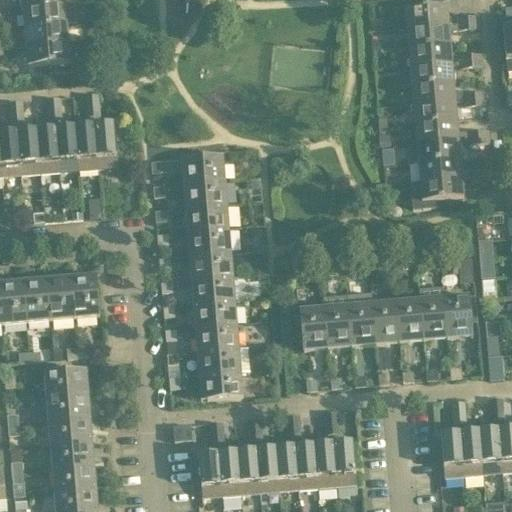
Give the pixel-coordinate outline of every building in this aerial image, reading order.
[(21,0),(22,12),(64,8),(63,0),(21,0)] [(403,9),(405,33),(447,29),(447,28),(445,9),(437,10),(436,6),(424,7),(425,11),(413,12),(413,8),(403,9)] [(24,31),(66,27),(76,26),(74,7),(64,8),(22,12),(24,31)] [(466,20),(467,34),(478,33),(477,19),(466,20)] [(405,33),(407,52),(449,48),(448,36),(467,34),(466,20),(453,21),(454,28),(447,28),(447,29),(405,33)] [(24,31),(25,50),(67,46),(66,27),(24,31)] [(507,75),(511,74),(511,30),(503,31),(507,75)] [(370,44),(371,56),(380,55),(379,43),(370,44)] [(69,66),(67,46),(25,50),(27,70),(69,66)] [(407,52),(409,71),(451,67),(449,48),(407,52)] [(469,59),(471,73),(482,72),(480,58),(469,59)] [(460,74),(471,73),(469,59),(458,60),(460,74)] [(409,71),(410,90),(452,86),(451,67),(409,71)] [(410,90),(412,109),(454,105),(452,86),(410,90)] [(473,97),(474,111),(485,110),(484,96),(473,97)] [(463,112),(474,111),(473,97),(462,98),(463,112)] [(84,99),(85,111),(99,109),(98,98),(84,99)] [(46,102),(47,114),(61,113),(60,101),(46,102)] [(8,105),(9,117),(23,116),(22,104),(8,105)] [(412,109),(414,128),(456,124),(454,105),(412,109)] [(100,121),(99,109),(85,111),(86,122),(100,121)] [(62,124),(61,113),(47,114),(48,125),(62,124)] [(23,127),(23,116),(9,117),(9,128),(23,127)] [(377,119),(378,132),(386,131),(385,118),(377,119)] [(414,128),(416,147),(457,143),(466,143),(466,150),(477,149),(476,135),(457,137),(456,124),(414,128)] [(94,129),(97,173),(117,171),(114,128),(94,129)] [(75,131),(78,175),(97,173),(94,129),(75,131)] [(56,133),(59,176),(78,175),(75,131),(56,133)] [(36,134),(40,178),(59,176),(56,133),(36,134)] [(18,136),(21,179),(40,178),(36,134),(18,136)] [(476,135),(477,149),(488,148),(487,134),(476,135)] [(0,137),(0,161),(2,181),(21,179),(18,136),(0,137)] [(378,139),(380,152),(391,151),(390,139),(378,139)] [(416,147),(417,167),(459,163),(457,143),(416,147)] [(150,166),(151,178),(180,176),(181,188),(224,185),(222,160),(150,166)] [(419,186),(460,182),(461,182),(469,181),(470,188),(481,187),(480,173),(469,174),(469,175),(460,176),(459,163),(417,167),(419,186)] [(480,173),(481,187),(492,186),(490,172),(480,173)] [(460,182),(419,186),(420,205),(462,201),(460,182)] [(181,188),(183,212),(226,209),(224,185),(181,188)] [(152,190),(153,203),(164,202),(163,190),(152,190)] [(183,212),(185,237),(228,233),(226,209),(183,212)] [(82,214),(82,223),(91,223),(90,213),(82,214)] [(154,214),(155,227),(166,226),(165,213),(154,214)] [(185,237),(187,261),(230,257),(228,233),(185,237)] [(156,238),(157,250),(168,250),(167,238),(156,238)] [(187,261),(189,285),(232,281),(230,257),(187,261)] [(158,262),(159,275),(170,274),(169,261),(158,262)] [(494,273),(480,274),(481,282),(495,281),(494,273)] [(71,280),(74,323),(99,321),(96,278),(71,280)] [(47,282),(50,325),(74,323),(71,280),(47,282)] [(189,285),(191,309),(235,305),(232,281),(189,285)] [(23,284),(26,327),(50,325),(47,282),(23,284)] [(0,285),(0,299),(2,329),(26,327),(23,284),(0,285)] [(160,286),(160,298),(172,297),(171,286),(160,286)] [(420,302),(423,345),(447,343),(444,300),(443,291),(419,293),(420,302)] [(346,299),(351,351),(375,349),(371,307),(371,297),(346,299)] [(468,298),(444,300),(447,343),(472,341),(471,326),(475,326),(473,300),(469,300),(468,298)] [(323,310),(327,353),(351,351),(346,299),(322,301),(323,310)] [(395,305),(399,347),(423,345),(420,302),(395,305)] [(191,309),(193,333),(237,329),(235,305),(191,309)] [(371,307),(375,349),(399,347),(395,305),(371,307)] [(162,310),(163,322),(174,321),(173,309),(162,310)] [(302,355),(327,353),(323,310),(299,313),(302,355)] [(193,333),(195,357),(239,353),(237,329),(193,333)] [(164,334),(165,346),(176,345),(175,333),(164,334)] [(77,351),(78,363),(89,362),(88,350),(77,351)] [(66,352),(67,364),(78,363),(77,351),(66,352)] [(197,381),(241,377),(249,376),(248,352),(239,353),(195,357),(197,381)] [(61,353),(53,354),(54,365),(62,364),(61,353)] [(29,356),(30,367),(41,366),(40,355),(29,356)] [(18,357),(19,367),(30,367),(29,356),(18,357)] [(166,358),(167,370),(168,378),(179,377),(178,369),(177,357),(166,358)] [(487,361),(488,371),(496,370),(496,360),(487,361)] [(449,372),(450,382),(462,381),(461,371),(449,372)] [(43,377),(45,401),(88,398),(86,373),(43,377)] [(425,374),(426,384),(438,384),(437,373),(425,374)] [(400,376),(402,387),(414,385),(413,374),(400,376)] [(4,377),(5,392),(16,391),(14,376),(4,377)] [(243,401),(241,377),(197,381),(199,405),(243,401)] [(377,378),(378,389),(390,388),(389,377),(377,378)] [(353,380),(354,391),(365,390),(365,379),(353,380)] [(168,382),(169,394),(180,393),(179,381),(168,382)] [(329,382),(330,393),(342,392),(341,381),(329,382)] [(305,384),(306,395),(317,394),(317,383),(305,384)] [(45,401),(47,425),(90,421),(88,398),(45,401)] [(487,404),(488,414),(495,413),(502,413),(502,403),(487,404)] [(449,407),(450,417),(464,416),(463,406),(449,407)] [(504,424),(502,413),(495,413),(488,414),(489,425),(504,424)] [(465,428),(464,416),(450,417),(451,429),(465,428)] [(324,418),(324,428),(338,427),(337,417),(324,418)] [(7,419),(8,429),(19,429),(18,418),(7,419)] [(285,421),(286,431),(300,430),(299,420),(285,421)] [(47,425),(49,449),(92,445),(90,421),(47,425)] [(247,424),(248,435),(261,433),(260,423),(247,424)] [(208,428),(209,438),(223,437),(222,427),(208,428)] [(339,438),(338,427),(324,428),(325,439),(339,438)] [(8,429),(9,440),(20,439),(19,429),(8,429)] [(172,431),(172,440),(173,447),(190,445),(189,430),(172,431)] [(301,441),(300,430),(286,431),(288,443),(301,441)] [(511,431),(497,433),(500,477),(511,475),(511,431)] [(262,445),(261,433),(248,435),(249,446),(262,445)] [(478,434),(482,478),(500,477),(497,433),(478,434)] [(459,436),(462,480),(482,478),(478,434),(459,436)] [(439,438),(443,482),(462,480),(459,436),(439,438)] [(224,448),(223,437),(209,438),(210,450),(224,448)] [(333,446),(337,491),(356,489),(352,444),(333,446)] [(49,449),(52,473),(94,469),(92,445),(49,449)] [(314,448),(318,493),(337,491),(333,446),(314,448)] [(295,449),(298,494),(318,493),(314,448),(295,449)] [(275,451),(280,496),(298,494),(295,449),(275,451)] [(256,453),(260,498),(280,496),(275,451),(256,453)] [(236,454),(241,499),(260,498),(256,453),(236,454)] [(217,456),(221,501),(241,499),(236,454),(217,456)] [(201,503),(221,501),(217,456),(197,458),(201,503)] [(11,466),(12,477),(23,476),(22,465),(11,466)] [(52,473),(54,497),(96,493),(94,469),(52,473)] [(12,477),(13,488),(24,487),(23,476),(12,477)] [(54,497),(54,511),(98,511),(96,493),(54,497)]
